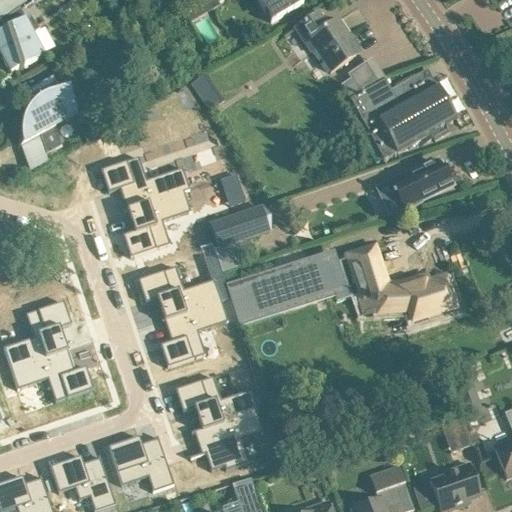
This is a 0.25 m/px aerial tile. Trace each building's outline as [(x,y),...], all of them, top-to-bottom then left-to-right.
[(0,0),(0,9),(13,0),(0,0)] [(24,0),(13,0),(0,9),(0,18),(2,22),(5,31),(0,33),(0,61),(2,61),(10,76),(45,56),(34,35),(40,31),(31,18),(26,21),(20,10),(28,4),(24,0)] [(216,0),(196,0),(181,9),(192,25),(220,8),(216,0)] [(256,0),(270,25),(303,6),(299,0),(256,0)] [(318,16),(295,32),(311,56),(316,54),(330,75),(355,58),(343,41),(348,38),(337,22),(327,29),(318,16)] [(445,125),(455,120),(427,70),(390,91),(385,82),(360,96),(349,102),(383,162),(430,136),(434,144),(450,135),(445,125)] [(205,77),(191,86),(209,114),(223,105),(205,77)] [(27,142),(17,148),(18,149),(40,137),(46,156),(62,148),(53,122),(76,110),(69,89),(60,92),(53,79),(25,94),(30,109),(27,112),(26,115),(24,118),(24,120),(23,123),(22,127),(22,129),(22,133),(23,133),(27,142)] [(350,82),(340,88),(349,102),(360,96),(350,82)] [(140,165),(103,176),(110,198),(121,195),(128,216),(184,198),(178,178),(147,187),(140,165)] [(409,173),(387,184),(393,196),(392,197),(393,200),(395,199),(403,215),(422,206),(421,203),(453,187),(445,172),(446,171),(445,170),(441,172),(437,165),(425,171),(424,169),(410,176),(409,173)] [(342,188),(347,201),(386,185),(381,171),(342,188)] [(135,237),(123,241),(130,263),(167,251),(160,228),(191,219),(184,198),(128,216),(135,237)] [(261,210),(209,227),(217,251),(214,252),(221,274),(238,269),(235,260),(240,258),(235,245),(240,243),(269,233),(261,210)] [(211,246),(200,249),(204,261),(215,257),(211,246)] [(332,254),(222,289),(236,331),(346,297),(345,294),(357,290),(365,316),(409,314),(412,324),(453,311),(444,281),(428,287),(425,279),(387,291),(374,250),(347,259),(348,261),(336,265),(332,254)] [(177,274),(140,286),(147,308),(158,304),(165,325),(221,307),(214,287),(184,297),(177,274)] [(172,347),(160,350),(167,372),(204,360),(197,338),(227,328),(221,307),(165,325),(172,347)] [(36,343),(6,354),(13,374),(69,355),(61,334),(73,330),(66,308),(29,321),(36,343)] [(69,355),(13,374),(20,394),(50,384),(58,407),(95,394),(87,372),(76,376),(69,355)] [(18,395),(17,392),(10,371),(0,374),(0,380),(6,399),(18,395)] [(466,371),(451,377),(467,423),(483,417),(466,371)] [(192,437),(194,436),(256,415),(258,415),(250,393),(220,403),(213,380),(175,393),(182,415),(194,411),(201,432),(191,435),(192,437)] [(256,415),(261,431),(270,428),(265,412),(258,415),(256,415)] [(511,432),(511,443),(494,451),(506,482),(511,479),(511,413),(505,417),(511,432)] [(261,431),(256,415),(194,436),(201,457),(190,461),(190,462),(205,457),(211,474),(224,470),(226,474),(249,466),(241,443),(262,435),(261,431)] [(463,420),(451,424),(461,453),(473,448),(463,420)] [(174,488),(166,466),(157,440),(155,440),(157,444),(142,448),(139,439),(107,450),(121,489),(148,480),(152,495),(160,493),(173,488),(174,488)] [(393,445),(382,449),(386,460),(397,455),(393,445)] [(82,461),(52,471),(61,497),(77,492),(81,504),(91,501),(95,511),(108,511),(117,509),(101,463),(85,469),(82,461)] [(492,463),(480,467),(485,481),(497,477),(492,463)] [(445,479),(430,485),(439,511),(453,511),(460,510),(459,506),(481,498),(470,466),(444,475),(445,479)] [(350,511),(413,511),(405,486),(399,469),(370,479),(378,502),(350,511)] [(25,480),(0,488),(0,507),(1,511),(15,511),(19,511),(53,511),(44,483),(28,488),(25,480)] [(231,487),(233,492),(251,486),(250,482),(231,487)] [(261,511),(252,486),(251,486),(233,492),(239,511),(261,511)] [(173,488),(160,493),(165,507),(178,502),(173,488)]
